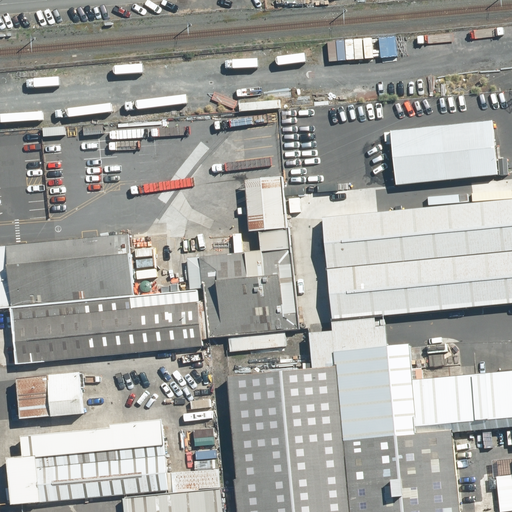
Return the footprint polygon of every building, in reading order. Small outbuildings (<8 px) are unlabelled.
[(401,86),(403,100),(434,96),(432,82),(401,86)] [(392,133),(397,188),(501,179),(496,124),(392,133)] [(7,130),(9,152),(44,149),(42,127),(7,130)] [(336,162),(315,164),(319,198),(339,196),(336,162)] [(283,176),(242,179),(247,233),(288,229),(283,176)] [(511,199),(321,218),(333,321),(511,303),(511,199)] [(132,233),(7,245),(12,309),(138,298),(132,233)] [(204,257),(212,337),(296,329),(289,249),(204,257)] [(138,298),(12,309),(17,363),(204,346),(199,292),(138,298)] [(336,351),(350,511),(461,511),(454,424),(414,428),(406,345),(336,351)] [(350,511),(338,368),(232,378),(244,511),(350,511)] [(511,368),(411,377),(415,427),(511,418),(511,368)] [(83,371),(19,377),(23,418),(87,412),(83,371)] [(11,455),(15,504),(165,490),(159,421),(25,433),(27,454),(11,455)] [(466,504),(466,511),(511,511),(511,457),(469,461),(473,504),(466,504)] [(170,491),(226,486),(224,466),(168,471),(170,491)] [(227,511),(226,492),(131,501),(131,505),(131,511),(227,511)]
